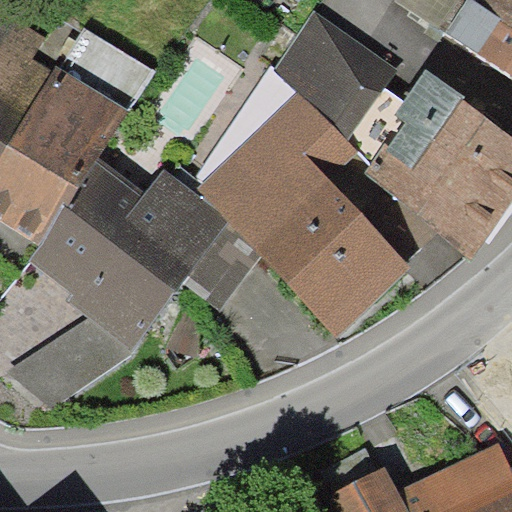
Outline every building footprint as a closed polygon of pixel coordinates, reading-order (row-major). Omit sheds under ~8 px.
[(511,25),(472,0),(396,0),(444,32),(511,77),(511,25)] [(511,0),(472,0),(511,25),(511,0)] [(47,37),(0,7),(0,156),(54,71),(33,58),(47,37)] [(314,10),(275,69),(297,93),(358,152),(372,166),(366,172),(471,257),(511,202),(511,136),(463,99),(466,95),(426,68),(416,84),(314,10)] [(86,28),(60,67),(129,110),(155,72),(86,28)] [(0,220),(8,225),(39,244),(64,203),(69,206),(99,159),(129,110),(60,67),(57,65),(54,71),(0,156),(0,220)] [(297,93),(197,187),(226,221),(265,250),(262,255),(338,338),(375,303),(411,268),(329,175),(358,152),(297,93)] [(144,193),(99,159),(69,206),(64,203),(39,244),(30,259),(71,291),(65,298),(88,316),(132,348),(184,280),(221,309),(262,255),(265,250),(226,221),(165,168),(144,193)] [(136,351),(132,348),(88,316),(9,370),(48,407),(136,351)] [(511,511),(511,472),(496,442),(399,491),(386,465),(325,496),(333,511),(511,511)]
